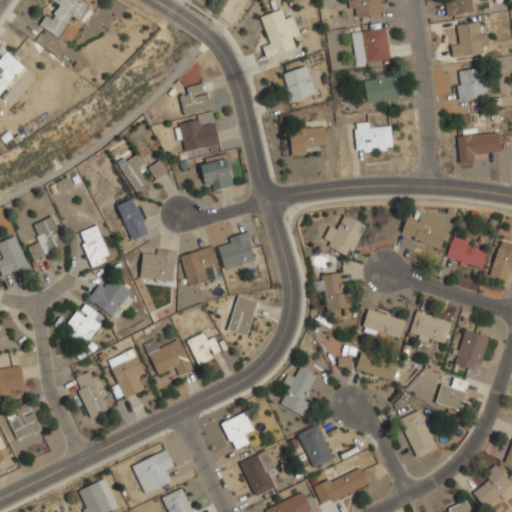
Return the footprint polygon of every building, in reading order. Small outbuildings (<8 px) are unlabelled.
[(58,37),(72,15),(84,23),(94,9),(80,0),(51,0),(59,5),(53,14),(48,11),(39,25),(58,37)] [(383,0),(350,0),(350,16),(384,14),(383,0)] [(445,0),(447,15),(474,12),(472,0),(445,0)] [(295,48),(292,37),(300,35),(293,15),(284,18),(281,8),(261,15),(270,44),(263,46),(267,57),(295,48)] [(487,31),(482,31),(481,21),(459,23),(460,44),(452,45),(452,56),(488,53),(487,31)] [(364,49),(358,49),(359,61),(390,59),(387,28),(363,30),(364,49)] [(0,62),(0,91),(24,66),(9,53),(0,62)] [(290,100),(316,92),(307,65),(281,73),(290,100)] [(488,96),(485,67),(456,70),(458,98),(488,96)] [(364,79),(367,102),(400,98),(397,75),(364,79)] [(187,86),(188,94),(180,96),(183,114),(209,110),(205,83),(187,86)] [(219,146),(217,124),(202,126),(201,119),(178,122),(180,149),(219,146)] [(356,151),(393,149),(391,121),(355,123),(356,151)] [(290,127),(290,151),(327,151),(327,127),(290,127)] [(478,161),(478,152),(502,151),(502,132),(458,133),(458,161),(478,161)] [(200,158),(206,190),(234,185),(228,153),(200,158)] [(137,191),(152,181),(135,154),(119,165),(137,191)] [(148,167),(156,179),(166,172),(158,160),(148,167)] [(150,232),(133,197),(116,205),(132,240),(150,232)] [(400,236),(442,249),(447,230),(437,227),(441,217),(418,210),(416,219),(406,216),(400,236)] [(350,256),(366,224),(345,214),(338,228),(331,225),(322,243),(350,256)] [(65,245),(53,215),(32,224),(39,241),(28,246),(34,259),(65,245)] [(80,231),(90,266),(118,257),(115,245),(104,248),(98,226),(80,231)] [(217,239),(224,270),(255,263),(249,233),(217,239)] [(0,257),(0,273),(1,276),(27,265),(15,235),(0,241),(0,251),(2,257),(0,257)] [(488,246),(452,237),(446,260),(482,269),(488,246)] [(490,276),(510,281),(511,272),(511,242),(500,239),(490,276)] [(180,255),(189,285),(209,279),(206,269),(217,266),(211,246),(180,255)] [(141,279),(174,280),(175,250),(142,248),(141,279)] [(344,272),(321,274),(324,309),(347,307),(344,272)] [(89,298),(114,317),(133,292),(115,278),(109,286),(101,280),(89,298)] [(247,336),(258,301),(238,294),(227,330),(247,336)] [(91,304),(65,315),(76,341),(102,330),(91,304)] [(407,318),(367,309),(362,329),(402,338),(407,318)] [(451,321),(415,311),(409,336),(445,345),(451,321)] [(454,365),(479,372),(488,336),(464,329),(454,365)] [(186,340),(198,364),(223,352),(215,336),(207,340),(203,332),(186,340)] [(157,374),(171,368),(174,376),(192,369),(180,339),(159,348),(155,339),(145,344),(157,374)] [(108,361),(125,398),(143,389),(138,378),(145,375),(134,349),(108,361)] [(355,369),(395,381),(401,363),(361,351),(355,369)] [(351,366),(351,357),(338,357),(338,365),(351,366)] [(21,365),(0,367),(0,396),(14,395),(14,388),(24,387),(21,365)] [(312,398),(306,395),(317,374),(302,366),(296,376),(289,372),(282,385),(289,389),(281,403),(302,415),(312,398)] [(90,417),(108,409),(91,370),(73,378),(90,417)] [(441,384),(436,403),(462,410),(470,381),(454,377),(451,386),(441,384)] [(6,413),(17,439),(40,429),(29,403),(6,413)] [(436,449),(421,409),(400,418),(415,457),(436,449)] [(250,442),(245,433),(254,428),(245,411),(221,423),(234,450),(250,442)] [(333,457),(318,424),(298,433),(313,466),(333,457)] [(166,471),(175,467),(167,448),(132,464),(144,493),(171,481),(166,471)] [(268,470),(275,467),(268,449),(240,460),(254,496),(274,488),(268,470)] [(485,507),(511,484),(511,482),(497,464),(481,476),(486,482),(473,492),(485,507)] [(314,485),(322,505),(370,485),(361,465),(314,485)] [(84,511),(111,511),(120,508),(106,477),(75,491),(84,511)] [(162,496),(168,511),(194,511),(183,487),(162,496)] [(303,511),(303,509),(309,507),(304,492),(265,506),(267,511),(303,511)] [(472,511),(467,499),(438,511),(472,511)]
